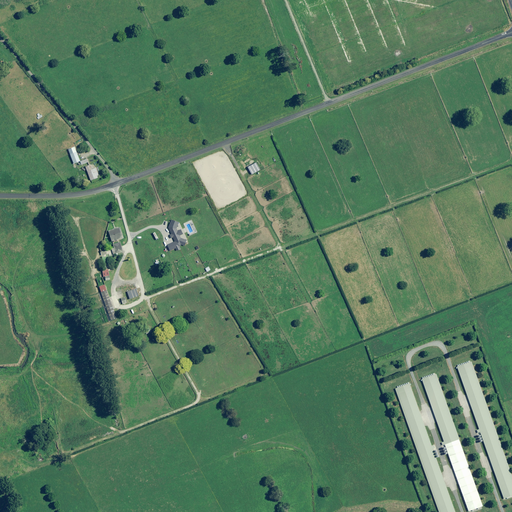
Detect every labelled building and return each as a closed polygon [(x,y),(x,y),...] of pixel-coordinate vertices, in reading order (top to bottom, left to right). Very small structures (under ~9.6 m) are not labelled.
[(80,161),(75,147),(69,149),(74,164),(80,161)] [(252,164),(248,155),(241,159),(245,168),(248,166),(250,172),(254,170),(252,164)] [(92,169),(90,165),(86,167),(91,181),(98,178),(97,176),(98,175),(96,167),(92,169)] [(122,238),(119,228),(109,231),(112,242),(122,238)] [(123,252),(120,242),(113,244),(114,248),(112,249),(113,255),(123,252)] [(117,319),(105,285),(99,287),(111,321),(117,319)] [(139,296),(136,289),(127,292),(130,299),(139,296)] [(478,433),(480,432),(480,435),(478,436),(480,443),(483,442),(504,499),(511,496),(511,474),(472,362),(457,367),(479,430),(477,430),(478,433)] [(445,447),(442,448),(445,455),(448,454),(469,511),(483,507),(435,375),(422,380),(444,442),(442,443),(443,445),(445,445),(445,447)] [(439,511),(455,511),(436,458),(439,457),(437,450),(434,451),(433,449),(435,448),(434,445),(432,446),(410,384),(396,389),(439,511)]
